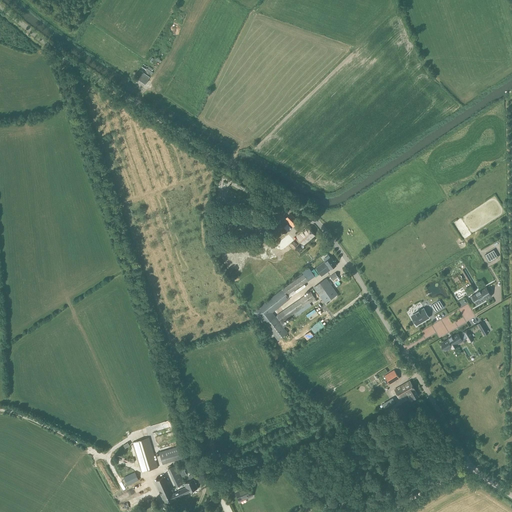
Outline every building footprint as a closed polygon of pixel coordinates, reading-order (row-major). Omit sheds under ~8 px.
[(137,82),(144,86),(150,77),(140,71),(137,75),(140,77),(137,82)] [(299,222),(290,213),(285,219),(293,227),(299,222)] [(253,229),(253,220),(243,220),(243,229),(253,229)] [(315,235),(308,227),(297,237),(304,245),(315,235)] [(489,261),(498,256),(494,250),(485,255),(489,261)] [(336,265),(331,257),(325,262),(316,268),(322,276),(331,270),(331,269),(336,265)] [(309,279),(315,275),(310,269),(305,273),(309,279)] [(288,332),(283,326),(277,318),(278,317),(282,322),(315,299),(311,292),(277,315),(276,316),(273,312),(290,299),(287,295),(308,281),(304,274),(282,289),(254,312),(266,327),(264,328),(268,334),(270,333),(276,341),(288,332)] [(338,294),(327,278),(314,287),(315,289),(314,289),(315,291),(316,291),(325,303),(338,294)] [(347,281),(337,288),(341,293),(350,286),(347,281)] [(486,287),(480,291),(480,290),(480,291),(476,294),(476,293),(475,293),(476,294),(470,297),(473,302),(475,301),(477,304),(481,302),(491,296),(486,287)] [(435,312),(444,307),(440,300),(431,306),(435,312)] [(411,317),(412,316),(414,320),(416,325),(421,322),(421,323),(425,321),(424,320),(429,317),(424,309),(419,311),(415,313),(416,314),(411,316),(411,317)] [(443,343),(446,350),(451,347),(452,348),(457,345),(456,344),(466,338),(468,342),(473,339),(468,329),(463,332),(463,333),(459,336),(458,334),(452,337),(451,336),(448,338),(449,339),(443,343)] [(399,378),(394,370),(384,376),(390,384),(399,378)] [(401,400),(409,395),(411,400),(413,399),(418,396),(415,390),(410,381),(395,389),(401,400)] [(393,398),(382,404),(385,410),(396,403),(393,398)] [(209,451),(220,447),(217,436),(205,439),(209,451)] [(148,437),(133,442),(142,472),(157,467),(148,437)] [(179,446),(159,452),(162,462),(182,456),(179,446)] [(175,465),(168,469),(176,487),(183,483),(175,465)] [(229,469),(231,475),(237,473),(234,467),(229,469)] [(135,472),(127,476),(124,469),(121,471),(124,477),(128,485),(138,480),(135,472)] [(165,503),(188,492),(186,487),(173,493),(172,489),(170,490),(164,476),(154,481),(165,503)] [(188,492),(198,488),(192,476),(189,478),(190,481),(184,483),(186,487),(188,492)] [(237,493),(240,499),(251,494),(249,488),(237,493)]
